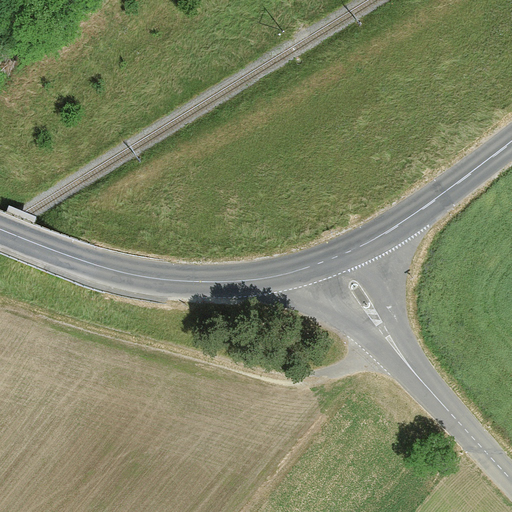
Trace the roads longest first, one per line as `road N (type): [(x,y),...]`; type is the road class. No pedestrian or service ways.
road 1 (tertiary): [(0,228),(160,279),(251,280),(344,255)]
road 2 (tertiary): [(511,479),(388,344),(344,255)]
road 3 (tertiary): [(344,255),(511,140)]
